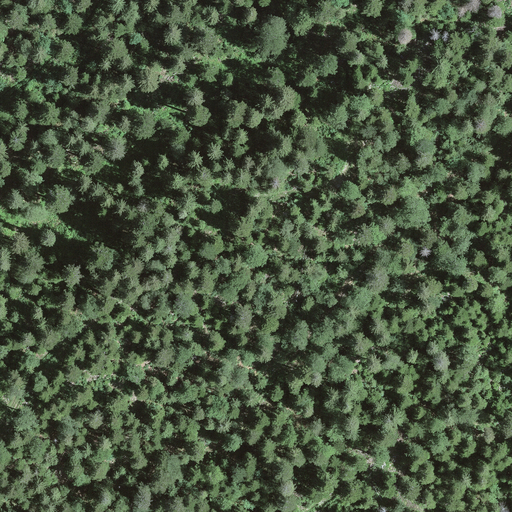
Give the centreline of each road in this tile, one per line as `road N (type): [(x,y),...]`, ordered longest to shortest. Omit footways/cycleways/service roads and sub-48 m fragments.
road 1 (track): [(142,511),(235,430),(416,197),(481,156),(511,124)]
road 2 (track): [(511,435),(467,419),(447,422),(311,511)]
